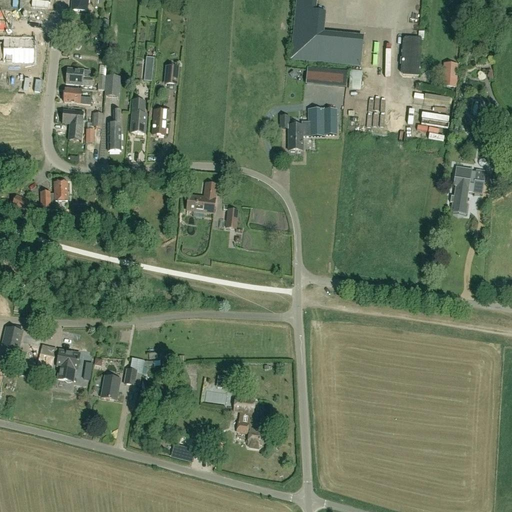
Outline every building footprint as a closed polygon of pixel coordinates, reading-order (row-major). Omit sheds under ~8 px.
[(72,0),(71,11),(87,12),(87,0),(72,0)] [(9,53),(29,53),(29,37),(15,37),(15,33),(0,32),(0,52),(3,53),(3,55),(9,55),(9,53)] [(421,39),(405,39),(403,41),(400,74),(403,76),(419,78),(421,39)] [(146,58),(146,66),(153,67),(154,59),(146,58)] [(459,67),(447,65),(445,88),(457,89),(459,67)] [(165,67),(164,86),(177,87),(179,69),(165,67)] [(307,69),(305,85),(345,89),(347,73),(307,69)] [(67,70),(66,86),(92,88),(92,80),(82,79),(83,72),(67,70)] [(349,92),(361,92),(361,74),(349,73),(349,92)] [(98,91),(105,91),(106,78),(99,77),(98,91)] [(105,98),(119,99),(120,79),(106,78),(105,91),(105,98)] [(293,103),(311,104),(311,89),(293,89),(293,103)] [(91,100),(81,99),(81,93),(65,92),(64,104),(90,106),(91,100)] [(334,94),(334,110),(344,110),(344,94),(334,94)] [(147,118),(144,118),(145,103),(133,102),(131,135),(146,136),(147,118)] [(442,104),(442,115),(450,116),(451,104),(442,104)] [(288,131),(289,153),(302,153),(302,138),(324,137),(324,136),(336,136),(336,110),(309,110),(309,123),(302,123),(302,127),(289,127),(289,118),(280,118),(280,131),(288,131)] [(63,112),(62,125),(70,126),(68,142),(69,142),(69,139),(81,140),(80,143),(81,143),(84,114),(63,112)] [(108,125),(108,153),(121,153),(121,112),(113,112),(113,125),(108,125)] [(165,138),(166,122),(171,122),(171,113),(154,112),(152,137),(165,138)] [(100,128),(101,128),(102,115),(93,114),(92,127),(96,128),(96,131),(100,131),(100,128)] [(511,128),(502,126),(499,140),(511,142),(511,128)] [(432,143),(445,143),(445,135),(441,135),(442,130),(432,130),(432,143)] [(85,144),(94,144),(94,131),(86,131),(85,144)] [(324,154),(342,155),(342,145),(325,144),(324,154)] [(450,213),(466,215),(468,206),(466,205),(468,198),(469,198),(470,193),(482,195),(485,172),(456,168),(456,169),(453,190),(455,190),(453,199),(451,199),(450,203),(451,203),(450,213)] [(41,194),(41,206),(36,206),(16,197),(11,208),(31,218),(32,217),(42,216),(42,213),(50,212),(50,216),(55,216),(55,211),(55,203),(68,202),(67,184),(54,184),(54,196),(50,196),(49,194),(41,194)] [(186,212),(213,215),(217,187),(206,185),(204,199),(188,197),(186,212)] [(238,212),(227,211),(225,230),(236,231),(238,212)] [(16,359),(22,334),(6,331),(0,356),(16,359)] [(127,352),(128,332),(117,332),(116,351),(127,352)] [(42,377),(46,350),(28,348),(23,374),(42,377)] [(77,372),(80,356),(59,352),(57,368),(60,369),(58,381),(73,383),(75,371),(77,372)] [(143,362),(132,360),(130,372),(126,371),(124,386),(133,387),(133,386),(139,387),(143,362)] [(100,399),(117,402),(121,381),(104,378),(100,399)] [(255,401),(235,398),(233,414),(239,415),(238,423),(236,434),(249,436),(248,446),(250,447),(250,449),(258,450),(258,448),(266,449),(268,433),(250,431),(251,423),(252,423),(255,401)] [(176,459),(178,448),(172,447),(170,458),(176,459)]
